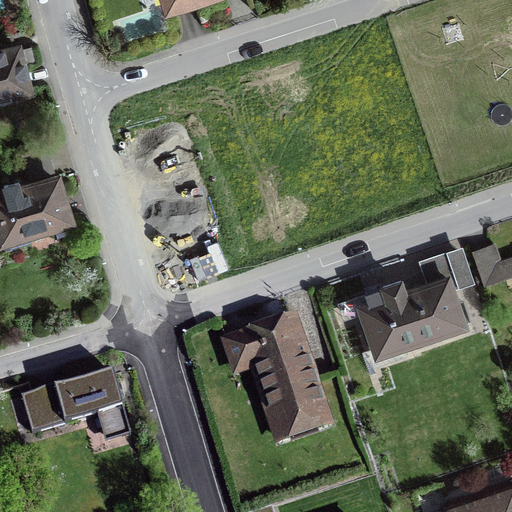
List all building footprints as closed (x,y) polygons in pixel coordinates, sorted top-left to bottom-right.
[(0,101),(13,99),(12,96),(30,92),(19,47),(0,51),(0,101)] [(19,180),(3,185),(6,194),(0,195),(0,229),(6,248),(30,241),(27,232),(69,220),(57,178),(21,189),(19,180)] [(448,277),(452,290),(475,282),(462,245),(418,260),(427,284),(448,277)] [(475,252),(486,282),(504,276),(494,245),(475,252)] [(511,259),(500,263),(504,276),(511,273),(511,259)] [(343,318),(363,312),(375,347),(400,339),(403,348),(405,347),(405,345),(464,324),(448,277),(427,284),(404,292),(400,280),(338,302),(343,318)] [(253,365),(266,403),(279,440),(328,424),(293,321),(227,343),(237,371),(253,365)] [(127,424),(113,373),(82,382),(81,380),(21,397),(32,434),(97,416),(102,431),(127,424)] [(127,424),(102,431),(105,443),(131,436),(127,424)] [(511,511),(511,482),(445,505),(447,511),(511,511)]
